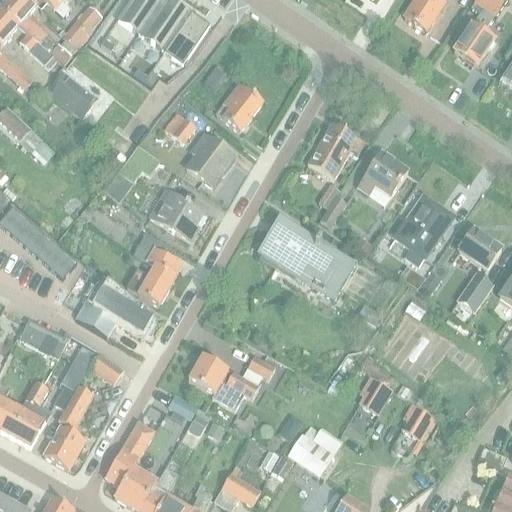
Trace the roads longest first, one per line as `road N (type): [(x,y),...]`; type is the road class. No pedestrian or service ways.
road 1 (residential): [(338,51),(76,497)]
road 2 (tertiary): [(511,165),(338,51)]
